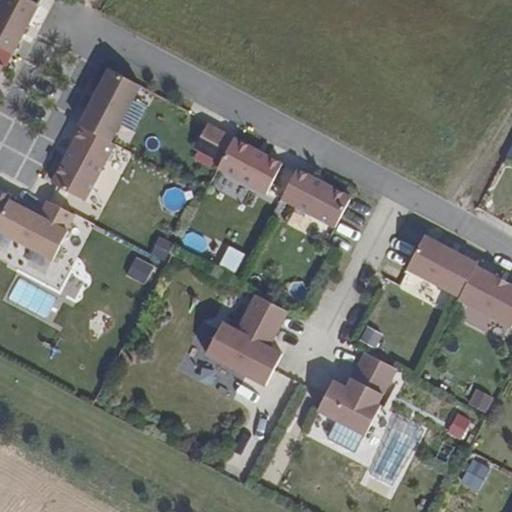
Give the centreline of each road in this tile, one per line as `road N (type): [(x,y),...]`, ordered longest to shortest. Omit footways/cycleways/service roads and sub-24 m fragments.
road 1 (residential): [(405,190),(102,30)]
road 2 (residential): [(309,368),(405,190)]
road 3 (residential): [(0,152),(28,168),(102,30)]
road 4 (residential): [(102,30),(63,8),(0,127)]
road 5 (residential): [(511,250),(405,190)]
